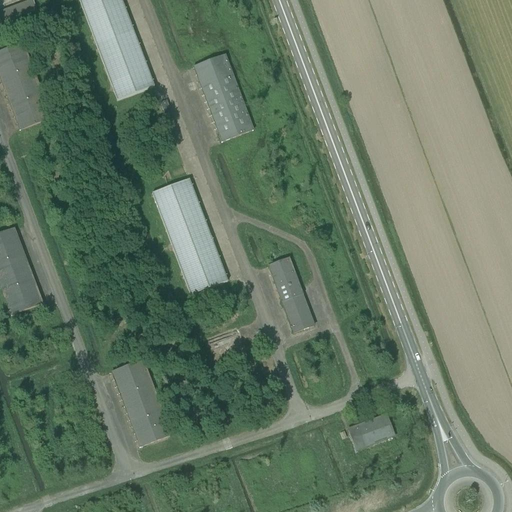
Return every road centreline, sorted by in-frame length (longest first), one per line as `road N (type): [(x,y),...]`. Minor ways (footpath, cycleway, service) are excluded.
road 1 (primary): [(418,374),(279,0)]
road 2 (unclassified): [(432,369),(292,0)]
road 3 (unclassified): [(509,511),(504,477),(469,448),(432,369)]
